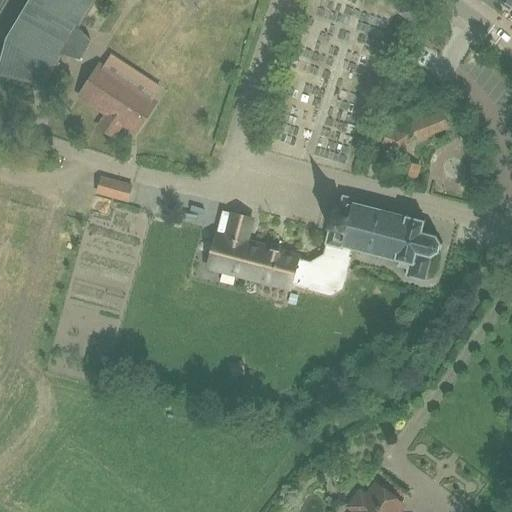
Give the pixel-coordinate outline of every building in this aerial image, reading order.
[(0,59),(0,75),(44,85),(63,53),(81,58),(92,39),(79,26),(95,0),(28,0),(7,36),(0,59)] [(407,1),(400,12),(412,21),(420,10),(407,1)] [(135,136),(158,102),(98,62),(76,97),(104,115),(95,128),(113,140),(122,127),(135,136)] [(401,78),(383,72),(379,86),(397,92),(401,78)] [(101,176),(96,194),(127,202),(132,185),(101,176)] [(326,247),(327,248),(324,260),(311,264),(297,260),(290,285),(330,296),(342,289),(350,257),(348,257),(351,249),(359,251),(358,253),(360,254),(360,251),(368,254),(368,256),(369,256),(370,254),(378,256),(377,259),(379,259),(380,257),(399,262),(397,267),(406,270),(405,276),(424,281),(430,260),(431,259),(430,258),(437,255),(439,256),(439,255),(438,254),(440,247),(442,246),(442,245),(439,245),(436,239),(438,238),(437,237),(435,238),(421,234),(424,224),(426,223),(425,221),(423,222),(407,218),(408,216),(406,215),(405,218),(390,214),(390,211),(389,211),(388,213),(372,209),(373,207),(371,206),(370,209),(355,204),(356,200),(343,197),(340,208),(337,208),(335,211),(329,231),(330,232),(326,247)] [(289,288),(290,285),(297,260),(298,256),(245,242),(251,218),(222,211),(207,266),(289,288)] [(398,511),(403,506),(375,485),(366,497),(359,492),(347,508),(352,511),(398,511)]
